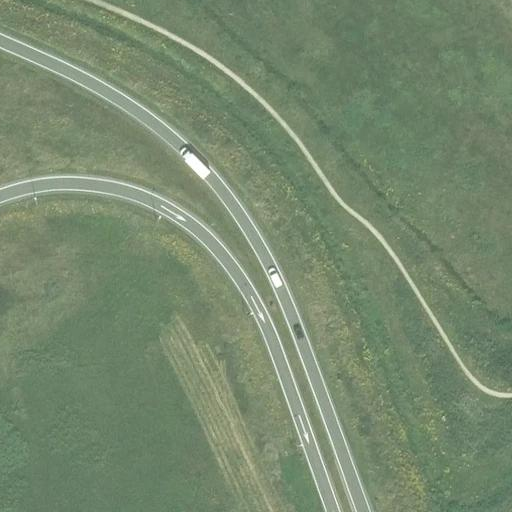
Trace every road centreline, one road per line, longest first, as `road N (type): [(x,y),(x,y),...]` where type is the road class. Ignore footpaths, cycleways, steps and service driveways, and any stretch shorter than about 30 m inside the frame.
road 1 (trunk): [(364,511),(283,295),(215,184),(165,132),(107,92),(0,40)]
road 2 (trunk): [(0,197),(79,184),(128,193),(172,213),(209,244),(240,279),(273,345),(331,511)]
